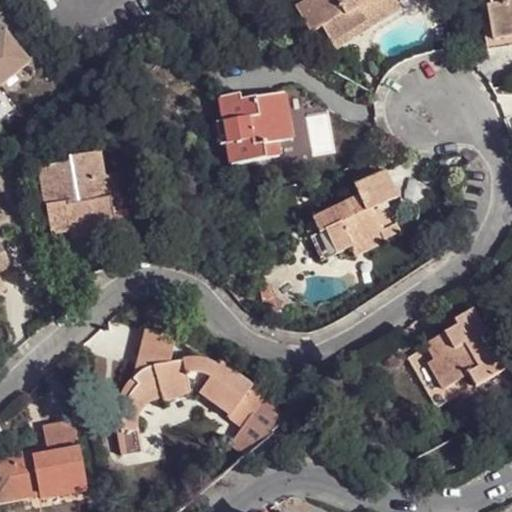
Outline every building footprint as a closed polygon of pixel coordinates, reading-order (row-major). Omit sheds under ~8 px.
[(368,26),(400,6),(396,0),(322,0),(321,1),(331,18),(324,21),(336,39),(365,21),(368,26)] [(511,0),(502,0),(491,2),(484,4),(489,39),(511,35),(511,0)] [(24,26),(14,10),(8,13),(17,30),(24,26)] [(365,21),(336,39),(339,45),(368,26),(365,21)] [(0,82),(13,72),(24,63),(1,35),(0,36),(0,82)] [(50,67),(42,53),(34,59),(43,72),(50,67)] [(0,89),(4,94),(20,81),(13,72),(0,82),(0,89)] [(221,100),(224,122),(216,125),(220,146),(228,146),(232,166),(267,160),(264,147),(294,141),(289,113),(281,113),(279,95),(221,100)] [(65,158),(33,163),(39,200),(42,200),(46,232),(48,232),(50,232),(50,229),(66,227),(66,223),(110,214),(107,197),(101,171),(98,147),(64,153),(65,158)] [(101,171),(107,197),(119,195),(114,169),(101,171)] [(382,169),(349,183),(353,193),(361,209),(367,206),(382,200),(394,195),(382,169)] [(353,193),(308,214),(315,230),(319,227),(336,220),(361,209),(353,193)] [(382,200),(367,206),(378,231),(380,237),(396,230),(382,200)] [(361,209),(336,220),(348,245),(378,231),(367,206),(361,209)] [(66,235),(122,226),(110,214),(66,223),(66,227),(66,235)] [(336,220),(319,227),(331,252),(346,245),(348,245),(336,220)] [(50,229),(50,232),(48,232),(50,245),(69,246),(66,235),(66,227),(50,229)] [(315,230),(305,234),(316,259),(331,252),(319,227),(315,230)] [(348,245),(346,246),(349,254),(382,240),(380,237),(378,231),(348,245)] [(280,241),(265,243),(267,258),(283,255),(280,241)] [(0,295),(2,294),(0,290),(0,277),(8,272),(0,253),(0,295)] [(278,314),(284,304),(274,298),(272,284),(260,286),(264,306),(278,314)] [(406,361),(434,409),(472,387),(473,389),(503,371),(493,353),(499,348),(488,328),(481,332),(469,313),(452,323),(455,329),(424,347),(426,349),(406,361)] [(111,428),(115,451),(138,447),(133,423),(133,420),(134,415),(136,409),(139,404),(143,400),(147,397),(157,394),(158,398),(184,389),(185,386),(195,391),(195,392),(209,403),(223,413),(222,415),(235,425),(237,423),(259,393),(261,390),(247,380),(216,358),(213,362),(177,338),(145,330),(136,368),(128,371),(121,378),(117,385),(113,393),(111,402),(109,411),(109,419),(111,428)] [(290,417),(259,393),(237,423),(243,427),(233,444),(244,454),(290,417)] [(313,424),(303,412),(275,434),(285,446),(313,424)] [(31,453),(0,459),(0,492),(1,498),(37,490),(39,500),(87,489),(73,423),(40,431),(44,450),(46,457),(32,460),(31,453)] [(44,450),(31,453),(32,460),(46,457),(44,450)] [(0,492),(0,508),(39,500),(37,490),(1,498),(0,492)]
